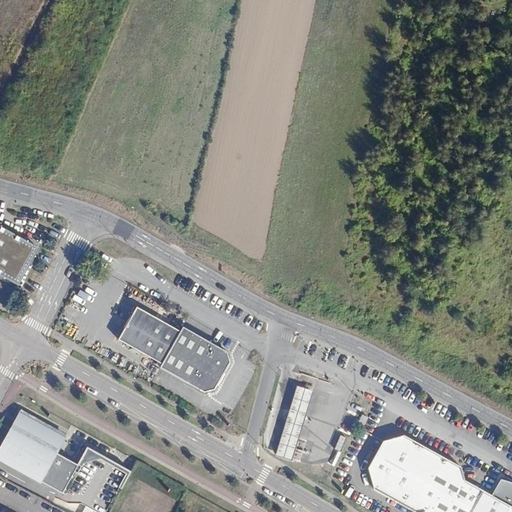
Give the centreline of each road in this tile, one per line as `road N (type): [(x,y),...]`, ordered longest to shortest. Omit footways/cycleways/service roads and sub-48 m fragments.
road 1 (primary): [(511,429),(339,338),(286,319)]
road 2 (primary): [(26,342),(242,465)]
road 3 (primary): [(286,319),(92,216)]
road 4 (unclassified): [(242,465),(286,319)]
road 5 (residential): [(26,342),(92,216)]
